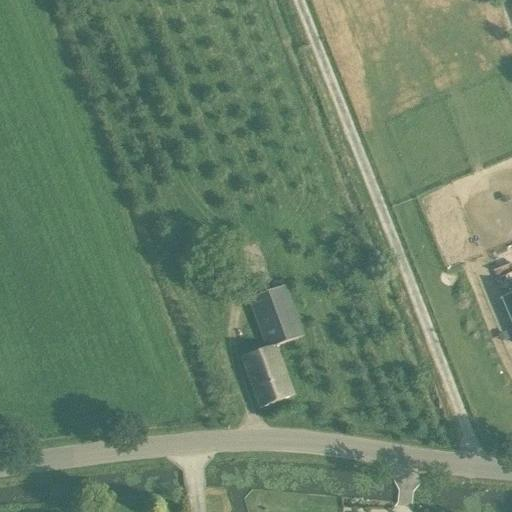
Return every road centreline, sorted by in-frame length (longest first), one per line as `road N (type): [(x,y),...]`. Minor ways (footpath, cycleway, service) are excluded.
road 1 (tertiary): [(0,465),(268,440),(511,469)]
road 2 (track): [(474,466),(296,0)]
